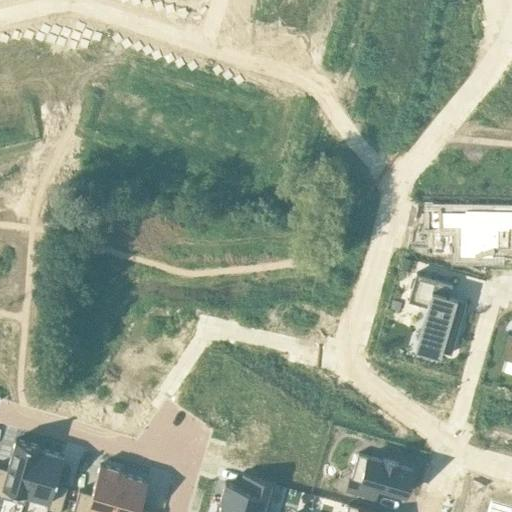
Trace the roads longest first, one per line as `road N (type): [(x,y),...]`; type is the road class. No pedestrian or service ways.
road 1 (unknown): [(154,456),(172,383),(209,337),(295,341),(347,362)]
road 2 (residential): [(0,412),(190,466),(177,511)]
road 3 (residential): [(211,44),(82,4),(0,16)]
road 4 (residential): [(448,450),(491,293),(511,296)]
